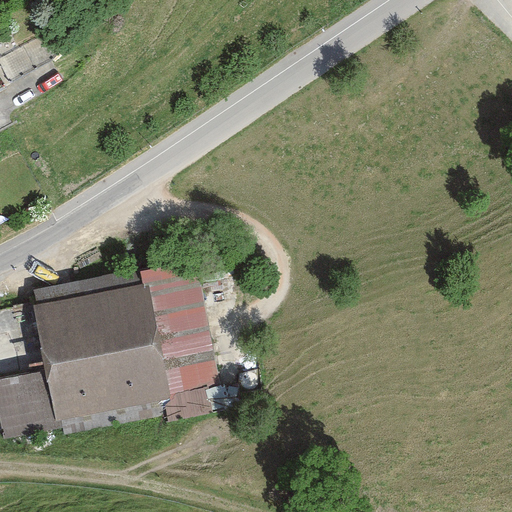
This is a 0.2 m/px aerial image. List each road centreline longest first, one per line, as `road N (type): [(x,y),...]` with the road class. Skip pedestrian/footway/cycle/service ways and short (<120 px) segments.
road 1 (tertiary): [(410,0),(0,261)]
road 2 (track): [(256,511),(119,479),(0,469)]
